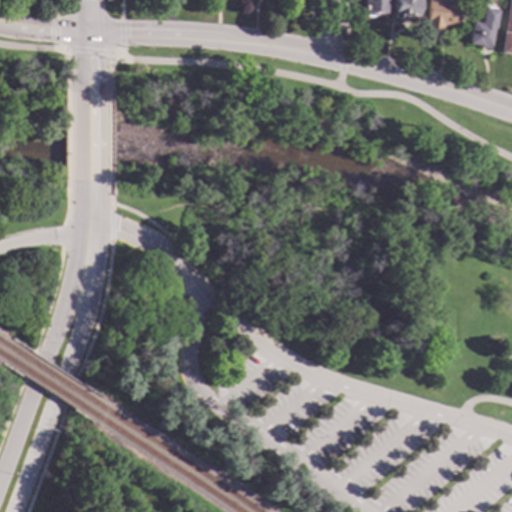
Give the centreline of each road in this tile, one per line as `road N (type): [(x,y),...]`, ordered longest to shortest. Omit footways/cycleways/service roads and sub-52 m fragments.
road 1 (tertiary): [(342,59),(227,40),(87,32)]
road 2 (tertiary): [(511,111),(342,59)]
